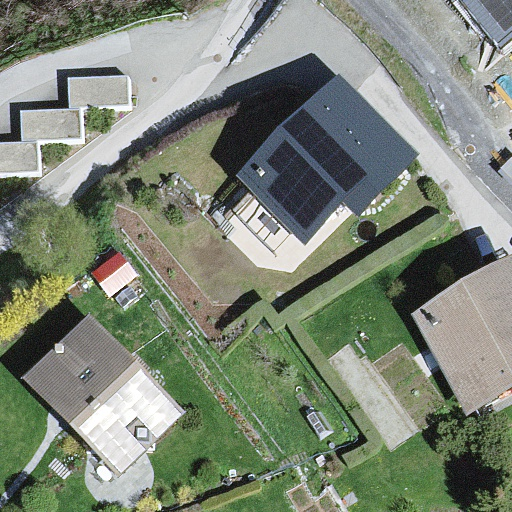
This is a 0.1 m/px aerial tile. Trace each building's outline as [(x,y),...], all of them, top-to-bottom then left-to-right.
[(73,65),(69,96),(130,104),(134,73),(73,65)] [(348,83),(244,187),(311,254),(350,215),(367,231),(432,166),(348,83)] [(0,166),(41,168),(42,133),(83,134),(84,103),(24,101),(23,136),(0,135),(0,166)] [(511,280),(425,324),(477,426),(511,408),(511,280)] [(100,328),(38,389),(135,486),(196,424),(100,328)]
